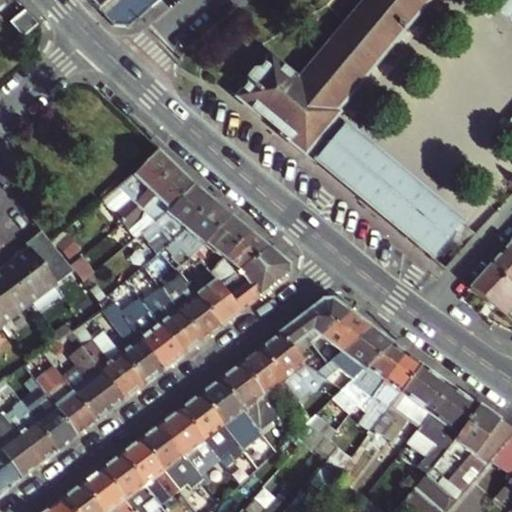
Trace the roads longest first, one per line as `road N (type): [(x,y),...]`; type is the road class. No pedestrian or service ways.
road 1 (residential): [(14,511),(347,262)]
road 2 (tertiary): [(347,262),(123,70)]
road 3 (tertiary): [(511,381),(347,262)]
